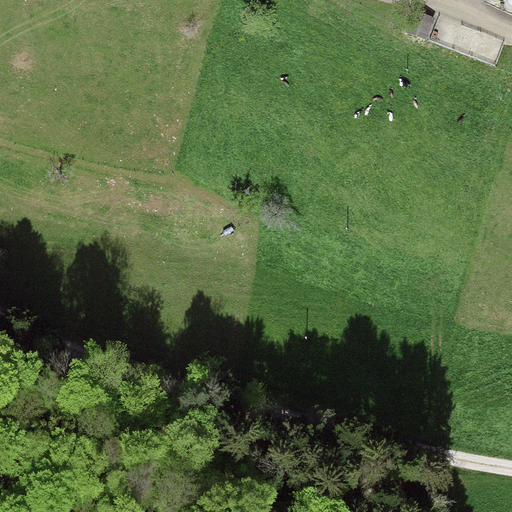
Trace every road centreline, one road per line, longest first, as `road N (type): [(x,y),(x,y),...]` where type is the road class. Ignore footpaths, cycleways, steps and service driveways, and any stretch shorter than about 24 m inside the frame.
road 1 (track): [(511,465),(446,454),(221,387),(0,312)]
road 2 (residential): [(511,35),(467,30),(392,0)]
